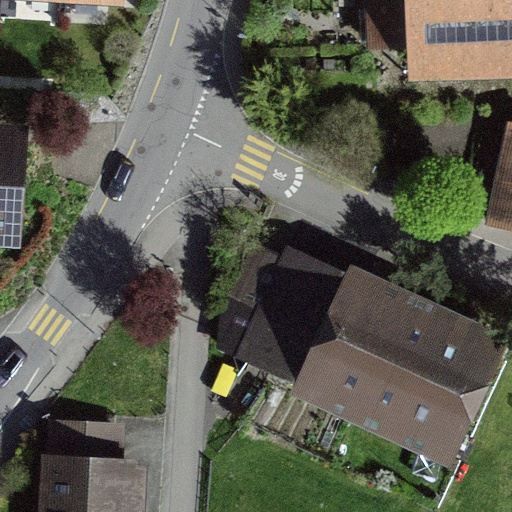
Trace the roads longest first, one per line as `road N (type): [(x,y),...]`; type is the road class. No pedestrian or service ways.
road 1 (residential): [(511,271),(452,261),(161,130)]
road 2 (unclassified): [(161,130),(107,238),(0,389)]
road 3 (unclassified): [(203,0),(161,130)]
